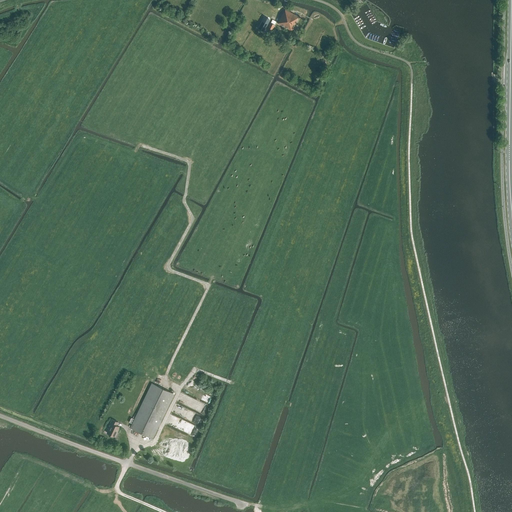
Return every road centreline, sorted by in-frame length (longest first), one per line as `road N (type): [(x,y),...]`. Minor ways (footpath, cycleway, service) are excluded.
road 1 (unclassified): [(0,415),(245,504)]
road 2 (primary): [(511,215),(511,0)]
